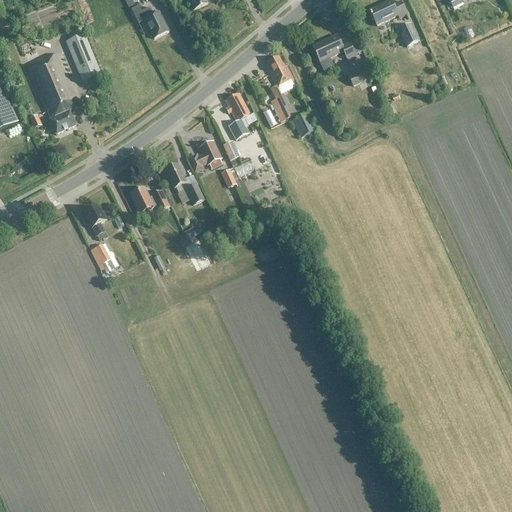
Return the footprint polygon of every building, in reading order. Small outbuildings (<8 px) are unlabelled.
[(186,0),(188,4),(190,3),(194,12),(208,5),(205,0),(186,0)] [(460,0),(452,0),(449,2),(453,11),(463,6),(463,5),(460,0)] [(508,19),(498,0),(490,0),(486,2),(497,24),(508,19)] [(391,2),(369,12),(377,27),(398,17),(399,20),(407,16),(401,3),(393,6),(391,2)] [(139,8),(131,11),(138,26),(144,23),(153,42),(169,34),(160,14),(159,14),(153,17),(150,9),(142,13),(139,8)] [(0,26),(10,22),(7,15),(0,18),(0,26)] [(398,32),(403,43),(407,50),(419,44),(411,26),(398,32)] [(54,38),(70,37),(69,30),(54,31),(54,38)] [(66,43),(81,84),(101,76),(85,36),(66,43)] [(342,48),(337,37),(312,48),(319,64),(343,53),(347,60),(355,56),(350,45),(342,48)] [(46,57),(26,68),(46,114),(47,113),(51,121),(49,121),(56,137),(76,128),(70,113),(80,108),(56,56),(48,60),(46,57)] [(279,58),(267,64),(272,74),(270,75),(278,90),(294,81),(286,67),(285,68),(283,65),(282,66),(279,58)] [(366,61),(374,77),(385,72),(380,62),(375,64),(373,58),(366,61)] [(371,79),(367,70),(366,71),(349,79),(353,88),(371,79)] [(273,97),(275,101),(270,104),(281,124),(297,116),(292,106),(290,107),(283,93),(273,97)] [(237,97),(237,96),(225,103),(237,124),(229,128),(236,142),(248,135),(241,121),(250,116),(239,96),(237,97)] [(34,115),(28,102),(22,105),(28,117),(34,115)] [(301,140),(316,131),(307,115),(292,123),(301,140)] [(30,121),(34,130),(42,127),(37,118),(30,121)] [(222,147),(229,163),(230,163),(232,168),(240,165),(237,159),(239,159),(232,143),(222,147)] [(197,157),(189,161),(195,174),(203,170),(201,167),(207,165),(208,166),(209,166),(212,173),(223,168),(219,161),(220,161),(213,145),(201,150),(204,157),(198,160),(197,157)] [(247,170),(260,165),(256,156),(243,161),(247,170)] [(177,166),(166,172),(175,190),(176,189),(179,196),(186,192),(193,207),(204,202),(197,186),(189,190),(186,184),(177,166)] [(240,189),(232,170),(220,175),(227,190),(236,186),(237,190),(240,189)] [(144,189),(130,196),(138,213),(140,215),(147,212),(154,208),(157,206),(153,197),(149,199),(144,189)] [(162,193),(153,197),(157,206),(160,213),(169,208),(162,193)] [(106,222),(99,208),(85,216),(97,238),(100,243),(108,239),(100,225),(106,222)] [(188,242),(199,236),(195,228),(184,234),(188,242)] [(110,253),(107,255),(102,246),(90,252),(101,272),(103,270),(106,274),(118,267),(113,259),(113,257),(112,254),(110,253)] [(165,270),(158,257),(153,260),(159,273),(165,270)]
